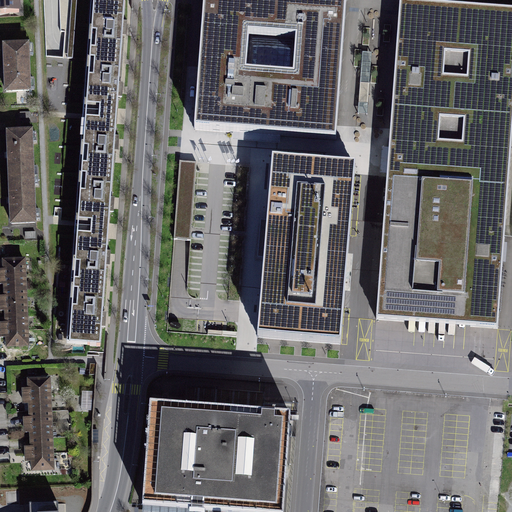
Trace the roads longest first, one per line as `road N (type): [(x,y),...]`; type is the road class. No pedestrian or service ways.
road 1 (primary): [(110,511),(129,390),(156,0)]
road 2 (unknown): [(223,353),(252,11)]
